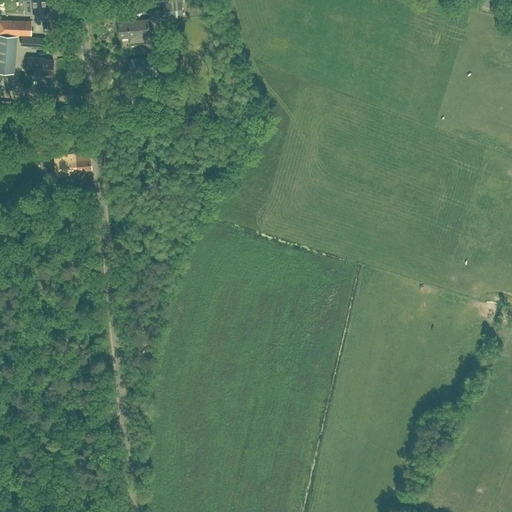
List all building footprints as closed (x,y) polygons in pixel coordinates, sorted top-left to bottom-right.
[(46,4),(46,0),(31,0),(33,12),(49,10),(49,4),(46,4)] [(143,0),(144,5),(163,3),(163,9),(149,10),(149,17),(181,15),(179,0),(143,0)] [(120,36),(149,33),(147,18),(118,21),(120,36)] [(31,21),(0,19),(0,32),(30,34),(31,21)] [(0,69),(12,70),(14,47),(15,36),(0,34),(0,69)] [(131,70),(161,68),(160,55),(130,58),(131,70)] [(52,73),(53,59),(40,58),(40,57),(28,56),(26,72),(44,74),(44,72),(52,73)] [(39,145),(37,129),(24,131),(25,146),(39,145)] [(90,151),(54,155),(56,175),(70,173),(70,171),(76,171),(76,169),(91,168),(90,151)]
